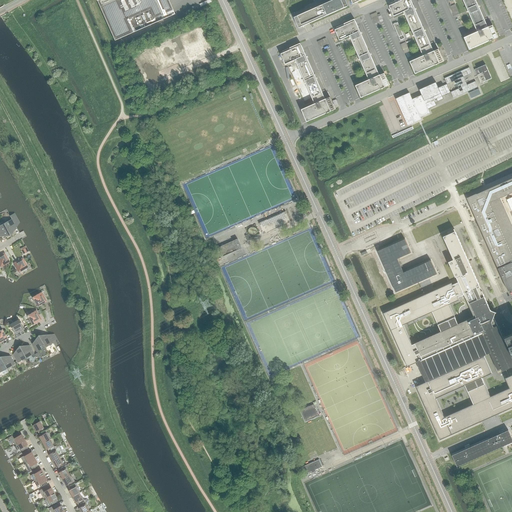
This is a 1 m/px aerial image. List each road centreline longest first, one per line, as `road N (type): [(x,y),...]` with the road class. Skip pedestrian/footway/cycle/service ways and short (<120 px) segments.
road 1 (tertiary): [(451,511),(285,139)]
road 2 (unclassified): [(285,139),(511,37)]
road 3 (tertiary): [(285,139),(222,0)]
